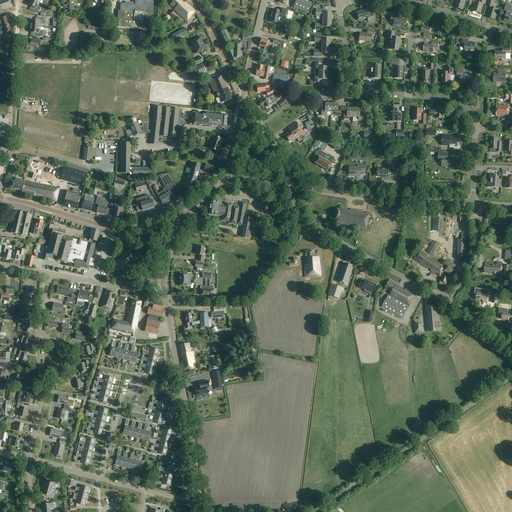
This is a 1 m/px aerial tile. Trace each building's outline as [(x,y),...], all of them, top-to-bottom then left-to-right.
[(0,0),(0,11),(12,7),(9,0),(0,0)] [(38,6),(39,3),(33,0),(30,0),(30,1),(29,2),(28,3),(29,4),(28,5),(32,6),(30,10),(35,13),(36,12),(38,13),(41,8),(38,6)] [(150,36),(154,0),(135,0),(135,3),(125,2),(124,4),(121,3),(120,11),(118,11),(117,19),(119,20),(118,27),(142,30),(142,35),(150,36)] [(183,4),(182,1),(183,0),(182,0),(174,0),(170,5),(175,9),(174,10),(175,11),(186,22),(195,11),(185,2),(183,4)] [(300,0),(296,0),(293,8),(308,14),(312,4),(300,0)] [(463,10),(466,0),(457,0),(455,8),(463,10)] [(486,0),(480,0),(480,3),(476,2),(473,11),(481,14),(484,4),(485,5),(486,0)] [(498,13),(499,10),(493,8),(495,2),(489,0),(487,7),(490,7),(488,15),(489,15),(488,18),(495,20),(497,13),(498,13)] [(357,13),(358,17),(357,18),(357,19),(357,20),(358,20),(358,21),(359,22),(360,22),(363,21),(362,20),(367,18),(369,22),(375,21),(373,13),(369,14),(368,9),(363,10),(363,11),(357,13)] [(316,16),(319,16),(319,20),(323,20),(323,21),(332,21),(332,18),(331,18),(331,14),(323,13),(323,10),(316,10),(316,16)] [(11,31),(8,20),(10,20),(8,16),(0,17),(0,28),(0,29),(2,28),(1,26),(2,25),(4,32),(11,31)] [(270,22),(281,24),(283,25),(284,22),(281,22),(278,21),(279,17),(272,16),(270,22)] [(403,29),(406,21),(393,17),(392,16),(391,17),(390,21),(394,22),(393,25),(403,28),(403,29)] [(30,27),(40,27),(40,24),(44,25),(45,19),(37,18),(37,21),(31,21),(30,27)] [(331,24),(332,21),(323,21),(323,24),(315,24),(315,30),(322,31),(323,27),(331,28),(331,24)] [(191,29),(188,30),(190,33),(198,29),(195,24),(190,27),(191,29)] [(430,39),(432,33),(430,32),(431,28),(423,26),(421,32),(425,33),(423,37),(430,39)] [(42,37),(43,34),(45,35),(45,31),(43,31),(40,30),(40,27),(30,27),(30,33),(36,33),(36,36),(42,37)] [(185,28),(170,37),(174,43),(189,35),(185,28)] [(231,40),(226,30),(219,33),(225,47),(224,43),(231,40)] [(375,35),(375,31),(367,30),(367,34),(364,33),(364,34),(360,33),(359,40),(371,42),(372,35),(375,35)] [(400,44),(401,38),(394,37),(395,32),(387,32),(387,39),(390,39),(389,50),(398,51),(399,44),(400,44)] [(322,47),(330,47),(331,44),(330,44),(330,40),(322,40),(322,37),(315,37),(315,43),(322,43),(322,47)] [(196,53),(202,51),(202,50),(204,48),(202,43),(200,38),(191,42),(196,53)] [(272,48),(273,44),(267,43),(268,40),(262,39),(260,46),(266,48),(266,47),(272,48)] [(475,50),(475,43),(468,43),(468,39),(462,39),(462,45),(465,45),(465,50),(475,50)] [(26,50),(36,50),(36,51),(41,52),(41,48),(40,48),(41,40),(31,40),(31,43),(27,43),(26,50)] [(242,57),(242,52),(240,51),(241,41),(233,41),(232,51),(228,53),(227,50),(226,50),(231,61),(236,59),(235,58),(237,58),(242,57),(242,56),(242,57)] [(438,48),(439,42),(432,41),(432,45),(425,44),(423,51),(433,53),(434,47),(438,48)] [(330,50),(330,47),(322,47),(322,51),(314,51),(314,57),(321,57),(321,54),(330,54),(330,50)] [(495,59),(506,59),(510,59),(510,54),(510,49),(503,48),(503,52),(495,51),(495,59)] [(193,60),(196,65),(203,62),(200,57),(193,60)] [(403,71),(403,67),(399,67),(400,63),(399,63),(399,59),(389,59),(389,63),(390,63),(390,67),(392,67),(392,70),(394,70),(394,78),(402,79),(402,71),(403,71)] [(315,63),(315,69),(314,73),(327,74),(328,67),(322,67),(322,64),(315,63)] [(193,68),(196,74),(205,70),(202,64),(193,68)] [(434,70),(434,64),(430,64),(429,68),(424,68),(424,71),(423,71),(422,82),(429,82),(430,72),(429,72),(429,70),(434,70)] [(257,70),(255,76),(263,77),(263,80),(267,80),(268,76),(272,77),(272,74),(273,68),(270,68),(270,67),(257,65),(257,66),(257,65),(256,70),(257,70)] [(380,79),(381,65),(371,65),(371,79),(380,79)] [(453,68),(453,65),(448,65),(448,67),(447,67),(447,72),(442,71),(442,82),(450,83),(450,74),(453,75),(453,68)] [(472,83),(472,74),(463,74),(464,70),(457,70),(457,77),(461,77),(460,83),(465,83),(472,83)] [(507,74),(507,71),(498,70),(498,73),(494,73),(494,81),(505,82),(506,74),(507,74)] [(327,80),(327,74),(314,73),(314,77),(314,82),(321,83),(321,80),(327,80)] [(218,74),(207,79),(216,99),(219,98),(221,103),(232,98),(228,88),(229,87),(223,74),(219,75),(218,74)] [(273,75),(273,83),(280,84),(288,84),(288,76),(280,75),(280,76),(273,75)] [(269,84),(257,86),(258,92),(265,92),(267,96),(276,92),(274,88),(269,90),(269,84)] [(266,99),(265,97),(263,98),(264,100),(259,103),(261,107),(262,106),(263,107),(265,106),(265,107),(271,104),(268,98),(266,99)] [(327,116),(331,116),(331,112),(332,104),(325,103),(325,109),(322,109),(322,110),(322,116),(327,116)] [(332,104),(331,112),(335,113),(335,116),(341,117),(341,110),(338,110),(338,104),(332,104)] [(508,114),(509,106),(504,105),(504,107),(497,106),(496,115),(504,116),(504,114),(508,114)] [(122,143),(122,173),(129,173),(129,175),(133,175),(133,176),(150,176),(150,168),(147,168),(130,168),(130,143),(130,137),(133,135),(134,136),(141,133),(141,132),(151,133),(150,144),(157,145),(158,136),(167,137),(176,138),(176,133),(178,119),(193,120),(193,124),(226,128),(227,115),(215,114),(206,113),(205,115),(201,115),(201,112),(195,111),(194,112),(194,118),(190,117),(181,116),(181,110),(179,110),(179,109),(162,107),(154,106),(153,113),(151,131),(147,131),(148,123),(141,122),(143,126),(143,127),(139,126),(135,117),(127,121),(130,129),(126,131),(128,135),(128,143),(122,143)] [(444,119),(445,113),(444,113),(444,108),(437,107),(437,110),(430,110),(430,117),(435,117),(435,118),(444,119)] [(353,117),(353,108),(347,108),(347,114),(344,114),(344,121),(349,121),(349,117),(353,117)] [(353,117),(353,121),(357,121),(362,121),(363,115),(360,114),(360,109),(353,108),(353,117)] [(401,122),(402,113),(398,113),(398,108),(389,108),(389,113),(390,113),(389,118),(393,118),(393,122),(401,122)] [(426,125),(426,115),(422,114),(422,109),(414,109),(413,120),(421,121),(421,124),(426,125)] [(290,132),(285,136),(289,142),(292,140),(293,141),(304,133),(299,126),(297,122),(291,126),(294,130),(290,132)] [(457,145),(458,137),(452,137),(452,136),(443,135),(442,146),(450,146),(450,144),(457,145)] [(219,152),(223,140),(213,137),(209,149),(219,152)] [(501,152),(502,144),(498,143),(498,139),(491,138),(490,149),(491,149),(490,152),(496,152),(496,149),(497,149),(497,152),(501,152)] [(92,161),(94,148),(84,147),(82,160),(92,161)] [(319,166),(327,170),(334,159),(334,158),(329,155),(328,156),(319,150),(319,151),(317,152),(315,154),(316,156),(315,157),(318,159),(315,163),(316,164),(316,165),(318,166),(319,166)] [(454,167),(454,158),(448,157),(448,153),(439,153),(438,161),(442,161),(442,166),(454,167)] [(193,187),(198,183),(196,181),(197,177),(199,172),(199,170),(201,165),(193,162),(191,169),(187,168),(185,173),(189,174),(188,179),(186,184),(189,184),(191,185),(193,187)] [(206,164),(204,171),(212,174),(214,166),(206,164)] [(393,176),(393,168),(394,164),(389,164),(389,168),(389,169),(378,169),(378,177),(385,177),(385,178),(388,178),(388,177),(390,177),(390,176),(393,176)] [(84,185),(88,173),(64,166),(61,178),(84,185)] [(364,172),(364,166),(358,166),(358,167),(349,167),(349,176),(360,177),(360,172),(364,172)] [(163,189),(163,190),(158,193),(160,197),(159,198),(163,204),(167,202),(167,203),(182,195),(168,173),(159,175),(165,187),(163,189)] [(501,188),(501,180),(497,179),(498,177),(497,176),(490,175),(490,178),(491,179),(491,182),(490,182),(488,183),(488,187),(496,188),(496,187),(501,188)] [(9,188),(22,191),(24,181),(25,181),(16,179),(15,182),(11,181),(9,188)] [(22,191),(21,194),(34,197),(37,184),(24,181),(22,191)] [(136,191),(146,189),(144,183),(135,186),(136,191)] [(37,184),(34,197),(56,202),(59,188),(37,184)] [(67,191),(63,205),(66,206),(77,209),(80,197),(77,196),(78,194),(67,191)] [(135,199),(137,204),(135,204),(138,212),(142,210),(154,207),(151,196),(149,197),(148,195),(135,199)] [(91,211),(93,201),(90,200),(91,197),(85,196),(82,209),(91,211)] [(107,207),(109,199),(97,196),(95,205),(98,206),(96,213),(105,215),(107,207)] [(250,239),(253,219),(244,217),(246,202),(240,201),(239,208),(236,207),(236,206),(233,205),(233,204),(225,203),(224,206),(220,205),(220,201),(211,199),(209,215),(218,216),(223,216),(222,221),(230,222),(229,224),(242,226),(241,237),(250,239)] [(121,204),(121,203),(119,202),(118,204),(115,203),(115,207),(114,207),(113,211),(114,211),(113,217),(120,217),(121,212),(122,212),(122,208),(121,208),(122,204),(121,204)] [(351,211),(347,210),(347,209),(340,207),(339,210),(337,210),(335,220),(337,220),(336,223),(366,230),(370,214),(366,213),(366,214),(363,214),(363,212),(351,209),(351,211)] [(27,237),(32,215),(16,211),(11,233),(27,237)] [(41,229),(44,221),(37,220),(36,224),(33,223),(30,233),(38,235),(39,229),(41,229)] [(81,236),(85,238),(89,229),(85,227),(81,236)] [(44,255),(43,260),(48,261),(48,259),(54,260),(68,264),(68,262),(75,264),(75,265),(88,269),(90,264),(94,265),(94,266),(95,260),(91,259),(93,252),(95,245),(78,240),(75,239),(75,238),(55,233),(56,231),(51,229),(49,234),(51,235),(45,255),(44,255)] [(91,229),(89,239),(97,242),(98,240),(98,241),(101,231),(91,229)] [(458,240),(458,258),(460,258),(460,260),(462,260),(462,258),(468,258),(469,240),(458,240)] [(432,244),(428,251),(432,254),(436,247),(432,244)] [(3,258),(6,259),(7,260),(8,259),(11,260),(11,259),(13,251),(8,250),(9,247),(3,245),(3,246),(1,251),(4,252),(3,258)] [(438,273),(440,274),(439,276),(442,277),(440,281),(439,283),(444,286),(445,284),(446,284),(448,281),(449,282),(453,276),(452,276),(455,269),(454,269),(456,265),(449,261),(448,265),(447,265),(444,271),(443,270),(446,266),(423,251),(426,246),(424,245),(414,259),(421,263),(420,264),(428,269),(429,268),(431,270),(430,271),(436,275),(438,273)] [(203,262),(204,256),(203,256),(205,248),(198,247),(197,255),(199,255),(198,261),(203,262)] [(13,250),(13,251),(11,259),(15,260),(15,261),(17,260),(20,261),(21,255),(24,256),(25,250),(20,248),(19,251),(13,250)] [(124,272),(137,260),(128,251),(115,263),(124,272)] [(315,257),(314,251),(305,252),(305,258),(303,258),(305,278),(321,276),(319,257),(315,257)] [(350,276),(349,275),(352,266),(344,263),(340,275),(339,275),(336,282),(347,285),(350,276)] [(485,264),(484,271),(484,272),(497,274),(501,274),(501,272),(502,263),(498,263),(498,265),(490,264),(490,265),(485,264)] [(361,282),(358,288),(361,289),(362,288),(365,289),(364,291),(370,295),(372,292),(372,293),(376,285),(365,280),(364,283),(361,282)] [(403,318),(412,302),(411,301),(413,298),(414,299),(416,294),(406,289),(405,291),(402,289),(403,287),(390,280),(385,290),(389,292),(390,293),(391,293),(390,296),(389,295),(382,307),(403,318)] [(324,282),(323,287),(319,286),(317,297),(325,299),(328,283),(324,282)] [(299,290),(308,292),(310,286),(301,283),(299,290)] [(331,284),(328,295),(339,299),(343,288),(331,284)] [(71,298),(72,293),(69,292),(69,289),(58,287),(57,294),(68,296),(68,297),(71,298)] [(475,297),(476,297),(476,300),(483,301),(483,303),(487,303),(489,295),(489,291),(476,289),(475,297)] [(111,310),(115,299),(113,298),(114,292),(107,290),(105,296),(106,296),(105,299),(103,298),(100,307),(111,310)] [(84,303),(84,300),(89,300),(90,293),(85,292),(79,291),(78,298),(77,302),(84,303)] [(129,307),(126,317),(137,320),(138,316),(140,317),(141,309),(139,308),(141,302),(132,300),(130,307),(129,307)] [(54,303),(52,311),(61,312),(61,313),(65,314),(66,309),(63,308),(63,305),(54,303)] [(92,304),(87,317),(93,319),(98,306),(92,304)] [(148,317),(145,328),(145,331),(157,334),(160,320),(159,320),(160,317),(161,317),(162,311),(163,307),(153,305),(152,309),(148,308),(147,314),(150,315),(149,318),(148,317)] [(439,322),(438,305),(426,306),(426,312),(428,312),(428,315),(426,315),(428,333),(438,332),(437,323),(439,322)] [(511,322),(511,313),(503,313),(503,312),(499,311),(499,316),(502,316),(502,319),(509,320),(509,322),(511,322)] [(191,313),(185,314),(186,323),(185,323),(186,328),(190,327),(190,326),(194,325),(201,324),(201,327),(208,327),(211,326),(211,321),(208,321),(207,313),(200,314),(200,321),(193,322),(191,313)] [(49,320),(47,326),(56,328),(57,322),(55,322),(55,318),(48,317),(48,320),(49,320)] [(139,320),(137,320),(126,317),(125,323),(113,320),(111,330),(126,333),(133,334),(134,328),(137,329),(139,320)] [(415,333),(422,333),(421,320),(414,321),(415,333)] [(29,334),(32,325),(27,323),(27,322),(24,321),(21,328),(25,329),(24,332),(29,334)] [(70,335),(71,329),(69,328),(69,325),(62,324),(61,327),(63,327),(61,333),(70,335)] [(220,339),(217,335),(217,334),(213,328),(210,330),(217,341),(220,339)] [(84,341),(85,335),(82,335),(83,331),(76,330),(75,333),(76,334),(75,339),(84,341)] [(27,348),(30,340),(24,338),(25,337),(21,336),(19,343),(22,344),(22,346),(27,348)] [(110,356),(116,358),(118,349),(113,347),(114,346),(115,342),(113,341),(112,344),(111,347),(112,347),(110,356)] [(118,349),(116,358),(123,360),(125,351),(124,350),(120,349),(120,348),(122,343),(119,343),(119,345),(118,349)] [(86,356),(91,354),(91,352),(94,351),(92,344),(89,345),(89,346),(83,347),(86,356)] [(125,351),(123,360),(129,361),(132,352),(131,352),(127,351),(127,350),(128,345),(126,344),(125,347),(124,350),(125,351)] [(191,352),(189,344),(180,345),(181,351),(182,354),(181,354),(181,358),(182,358),(183,361),(182,362),(183,371),(196,369),(193,352),(191,352)] [(132,352),(129,361),(136,363),(138,354),(133,353),(133,351),(134,351),(135,347),(132,346),(132,349),(131,352),(132,352)] [(148,355),(148,354),(158,356),(159,350),(150,348),(149,353),(148,352),(143,351),(143,353),(148,355)] [(25,363),(27,355),(22,353),(22,352),(18,350),(16,357),(20,359),(19,361),(25,363)] [(141,360),(147,361),(156,363),(158,356),(148,354),(148,355),(147,359),(146,359),(147,358),(142,357),(141,360)] [(209,370),(218,369),(216,356),(207,357),(209,370)] [(81,372),(87,371),(86,368),(89,368),(88,361),(84,361),(84,363),(79,364),(81,372)] [(139,366),(145,368),(145,367),(155,369),(156,363),(147,361),(146,366),(145,365),(140,364),(139,366)] [(138,373),(144,374),(153,376),(155,369),(145,367),(145,368),(144,372),(143,372),(143,371),(138,370),(138,373)] [(18,384),(21,376),(15,374),(13,382),(18,384)] [(97,381),(99,382),(103,383),(103,382),(112,385),(113,378),(105,375),(103,381),(102,380),(98,379),(97,381)] [(202,386),(195,387),(196,395),(208,393),(207,388),(209,387),(208,381),(201,382),(202,386)] [(95,388),(98,388),(101,389),(110,391),(112,385),(103,382),(103,383),(102,387),(101,387),(101,386),(96,385),(95,388)] [(94,394),(96,395),(99,396),(108,398),(110,391),(101,389),(100,394),(99,393),(94,392),(94,394)] [(19,398),(17,403),(23,405),(23,402),(29,403),(31,394),(24,393),(20,392),(19,398)] [(65,404),(64,407),(69,408),(70,406),(73,406),(74,401),(68,400),(69,398),(59,396),(57,403),(65,404)] [(92,401),(94,401),(98,402),(107,404),(108,398),(99,396),(98,400),(97,400),(97,399),(93,398),(92,401)] [(167,406),(168,399),(159,397),(158,402),(157,402),(157,401),(155,401),(152,400),(152,403),(157,404),(158,403),(167,406)] [(22,407),(23,405),(17,403),(16,408),(20,409),(19,416),(25,417),(28,408),(22,407)] [(150,409),(152,410),(156,411),(156,410),(165,412),(167,406),(158,403),(157,404),(156,408),(155,408),(151,406),(150,408),(150,409)] [(69,412),(69,408),(64,407),(63,410),(59,409),(57,418),(64,420),(66,411),(69,412)] [(92,413),(98,414),(107,416),(108,410),(99,407),(98,412),(97,412),(93,411),(92,413)] [(148,416),(151,416),(154,417),(154,416),(163,419),(165,412),(156,410),(156,411),(155,415),(154,415),(154,414),(149,413),(148,416)] [(90,420),(96,421),(105,423),(107,416),(98,414),(96,419),(96,418),(91,417),(90,420)] [(147,422),(152,424),(153,423),(162,425),(163,419),(154,416),(154,417),(153,421),(152,421),(147,419),(147,422)] [(123,435),(129,437),(132,428),(131,427),(126,426),(127,425),(128,420),(126,420),(125,426),(123,435)] [(88,426),(94,427),(103,429),(105,423),(96,421),(95,425),(94,425),(89,424),(88,426)] [(132,428),(129,437),(136,438),(138,429),(137,429),(133,428),(134,425),(135,422),(132,421),(131,427),(132,428)] [(22,432),(24,424),(17,422),(15,430),(22,432)] [(138,429),(136,438),(142,440),(145,431),(144,431),(140,430),(141,424),(139,423),(137,429),(138,429)] [(145,431),(142,440),(149,442),(151,433),(146,431),(147,428),(148,425),(145,425),(144,431),(145,431)] [(87,433),(89,433),(92,434),(93,434),(102,436),(103,429),(94,427),(93,432),(92,432),(92,431),(87,430),(87,433)] [(156,433),(162,435),(162,434),(171,436),(173,430),(164,428),(162,433),(161,432),(157,431),(156,433)] [(50,436),(61,439),(62,432),(52,429),(50,436)] [(154,440),(160,441),(169,443),(171,436),(162,434),(162,435),(161,439),(160,439),(160,438),(155,437),(154,440)] [(18,447),(20,439),(14,437),(12,446),(18,447)] [(79,443),(82,444),(85,444),(94,446),(96,439),(87,437),(85,443),(84,442),(85,442),(80,441),(79,443)] [(54,455),(57,455),(56,458),(60,459),(61,456),(64,445),(65,446),(66,443),(60,441),(59,444),(57,444),(54,455)] [(153,446),(158,448),(158,447),(168,449),(169,443),(160,441),(159,446),(158,445),(153,444),(153,446)] [(77,450),(80,450),(83,451),(83,450),(92,452),(94,446),(85,444),(84,449),(83,449),(83,448),(78,447),(77,450)] [(151,453),(157,454),(166,456),(168,449),(158,447),(158,448),(157,452),(156,452),(156,451),(152,450),(151,453)] [(76,456),(78,457),(81,457),(82,457),(91,459),(92,452),(83,450),(83,451),(82,456),(81,455),(76,453),(76,456)] [(115,465),(121,467),(124,458),(123,458),(118,457),(119,455),(121,451),(118,450),(117,456),(115,465)] [(124,458),(121,467),(128,469),(130,460),(125,458),(126,455),(127,452),(125,452),(123,458),(124,458)] [(130,460),(128,469),(134,470),(137,461),(136,461),(132,460),(133,457),(134,454),(131,453),(130,460)] [(137,461),(134,470),(141,472),(143,463),(138,462),(139,459),(140,455),(138,455),(136,461),(137,461)] [(74,462),(77,463),(80,464),(80,463),(89,465),(91,459),(82,457),(81,457),(80,462),(79,462),(80,461),(75,460),(74,462)] [(160,464),(163,465),(166,466),(166,465),(175,467),(177,461),(168,458),(167,463),(166,463),(161,461),(160,464)] [(4,464),(3,471),(12,473),(13,466),(4,464)] [(156,467),(155,470),(158,471),(161,471),(164,472),(164,471),(173,474),(175,467),(166,465),(166,466),(165,470),(164,470),(164,469),(159,468),(159,467),(156,467)] [(157,477),(159,478),(162,479),(163,478),(172,480),(173,474),(164,471),(164,472),(163,476),(162,476),(162,475),(158,474),(157,477)] [(155,484),(158,484),(161,485),(161,484),(170,487),(172,480),(163,478),(162,479),(161,483),(161,482),(156,481),(155,484)] [(73,490),(79,492),(88,494),(90,488),(80,485),(79,489),(74,487),(73,490)] [(72,496),(71,496),(86,500),(88,494),(79,492),(78,495),(72,493),(72,496)] [(85,506),(86,500),(71,496),(71,499),(76,501),(76,503),(85,506)]
